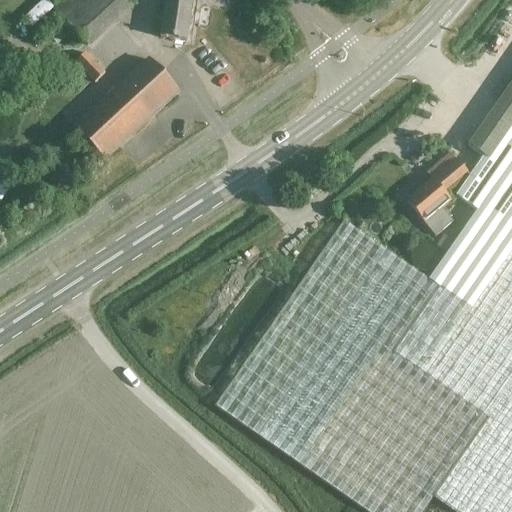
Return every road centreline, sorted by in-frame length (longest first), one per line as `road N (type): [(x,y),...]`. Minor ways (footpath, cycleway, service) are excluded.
road 1 (secondary): [(0,332),(364,85)]
road 2 (secondary): [(364,85),(451,0)]
